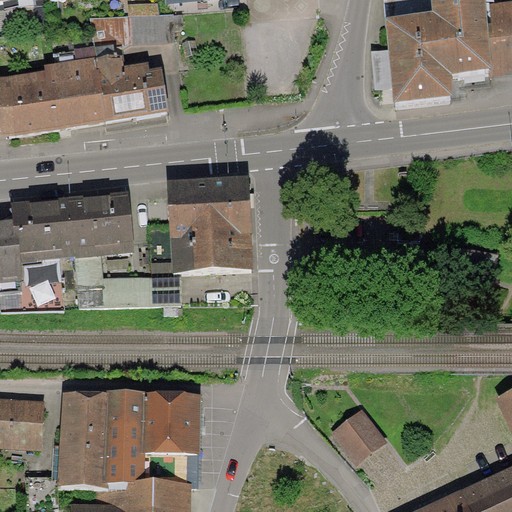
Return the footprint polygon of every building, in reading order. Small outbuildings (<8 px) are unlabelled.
[(0,0),(0,16),(51,10),(49,0),(0,0)] [(49,0),(51,10),(105,2),(104,0),(49,0)] [(440,0),(442,33),(391,36),(393,62),(384,62),(385,85),(394,84),(394,109),(451,104),(450,81),(492,78),(484,17),(483,9),(496,7),(494,0),(440,0)] [(389,0),(391,36),(442,33),(440,0),(389,0)] [(511,13),(484,17),(492,78),(511,75),(511,13)] [(96,51),(98,65),(120,62),(119,51),(132,42),(175,41),(175,15),(92,19),(96,51)] [(0,93),(0,135),(105,123),(98,65),(96,51),(54,56),(56,71),(46,72),(48,88),(0,93)] [(98,65),(105,123),(169,114),(164,76),(131,81),(130,75),(122,76),(120,62),(98,65)] [(172,263),(173,277),(251,273),(246,187),(168,191),(172,263)] [(75,254),(76,261),(99,259),(133,256),(128,201),(71,206),(75,254)] [(16,227),(19,267),(38,266),(37,258),(75,254),(71,206),(15,211),(15,217),(16,227)] [(0,224),(0,228),(16,227),(15,217),(0,224)] [(0,286),(1,298),(22,296),(19,267),(16,227),(0,228),(0,286)] [(500,257),(458,252),(453,294),(496,299),(500,257)] [(99,259),(76,261),(79,311),(184,309),(184,281),(172,280),(154,280),(101,283),(99,259)] [(172,263),(153,263),(154,280),(172,280),(172,263)] [(511,386),(496,394),(511,426),(511,386)] [(195,392),(60,392),(60,483),(86,483),(184,483),(195,483),(195,392)] [(42,408),(0,405),(0,446),(42,449),(42,408)] [(385,438),(359,405),(332,427),(357,460),(385,438)] [(511,511),(511,464),(414,511),(511,511)] [(86,500),(73,500),(72,511),(184,511),(184,483),(86,483),(86,500)]
